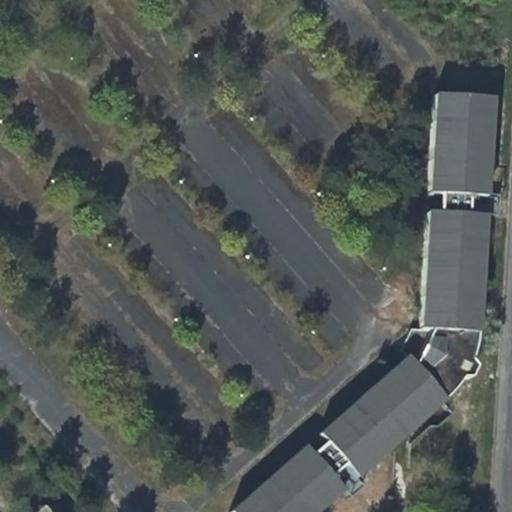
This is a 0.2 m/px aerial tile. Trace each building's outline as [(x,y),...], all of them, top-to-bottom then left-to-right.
[(439,203),(485,205),(491,101),(433,98),(427,202),(439,203)] [(439,203),(438,221),(482,224),(494,224),(495,206),(485,205),(439,203)] [(418,340),(475,343),(482,224),(438,221),(425,221),(418,335),(418,340)] [(399,356),(401,367),(442,413),(460,390),(469,390),(475,377),(469,371),(475,343),(418,340),(418,335),(409,336),(399,356)] [(327,452),(356,486),(442,413),(401,367),(316,440),(327,452)] [(327,452),(311,466),(340,500),(356,486),(327,452)] [(230,511),(326,511),(340,500),(311,466),(300,453),(230,511)]
